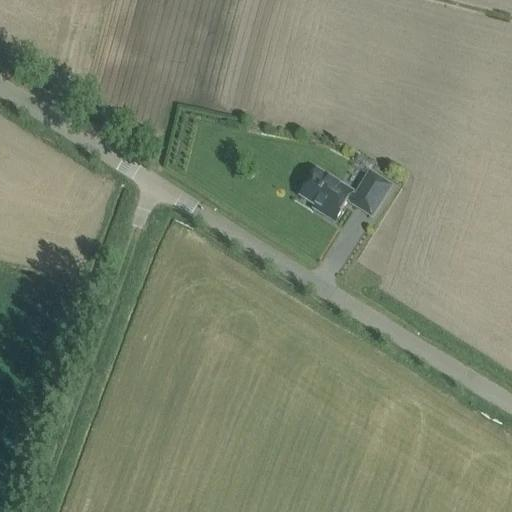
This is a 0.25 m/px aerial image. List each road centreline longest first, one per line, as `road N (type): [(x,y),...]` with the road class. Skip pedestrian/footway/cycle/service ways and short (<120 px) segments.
road 1 (unclassified): [(511,405),(0,86)]
road 2 (track): [(40,511),(155,185)]
